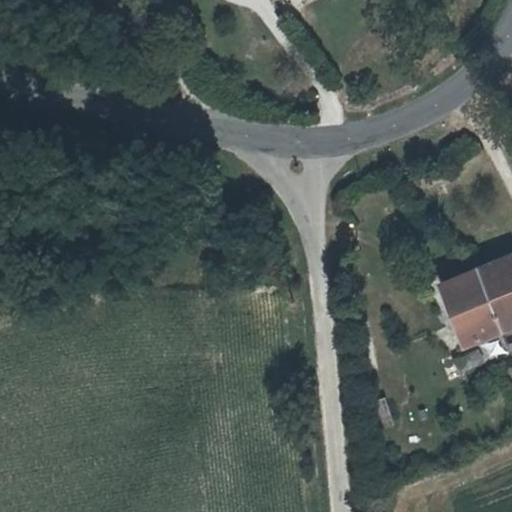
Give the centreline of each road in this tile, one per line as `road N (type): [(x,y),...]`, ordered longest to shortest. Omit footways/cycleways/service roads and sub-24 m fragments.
road 1 (unclassified): [(302,147),(334,511)]
road 2 (tertiary): [(302,147),(0,83)]
road 3 (tertiary): [(511,38),(490,65),(420,117),(302,147)]
road 4 (track): [(215,128),(192,81),(129,0)]
